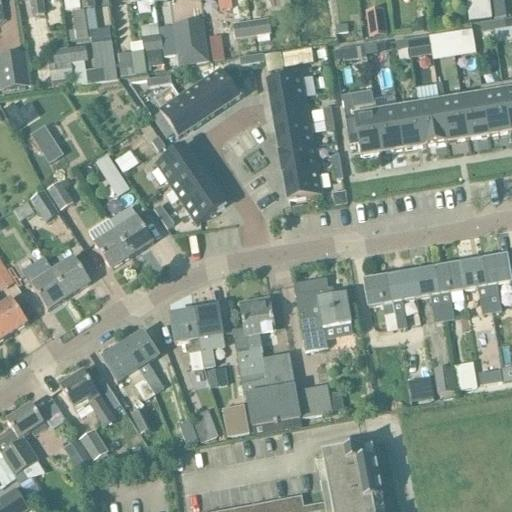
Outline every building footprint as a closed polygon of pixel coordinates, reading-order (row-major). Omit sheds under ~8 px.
[(29,0),(30,4),(32,4),(34,19),(45,18),(43,3),(62,0),(61,0),(29,0)] [(61,0),(62,0),(81,0),(83,12),(95,10),(93,0),(61,0)] [(504,1),(490,4),(494,20),(508,17),(504,1)] [(85,13),(73,15),(75,34),(69,35),(70,44),(89,42),(85,13)] [(383,14),(367,16),(371,40),(386,38),(383,14)] [(252,24),(253,30),(254,40),(270,37),(271,37),(269,22),(252,24)] [(504,23),(492,25),(494,33),(505,31),(504,23)] [(202,24),(176,28),(181,65),(207,62),(202,24)] [(254,40),(253,30),(252,24),(233,27),(235,42),(254,40)] [(492,25),(480,27),(482,35),(494,33),(492,25)] [(347,26),(335,28),(337,37),(348,36),(347,26)] [(462,34),(451,36),(452,45),(464,43),(462,34)] [(451,36),(439,38),(440,47),(452,45),(451,36)] [(118,57),(121,80),(148,76),(147,71),(164,68),(166,68),(161,38),(142,40),(144,53),(118,57)] [(221,39),(209,40),(213,64),(225,62),(221,39)] [(420,41),(408,43),(409,51),(421,49),(420,41)] [(408,43),(396,45),(397,53),(409,51),(408,43)] [(68,51),(71,72),(73,81),(73,88),(117,81),(112,45),(92,47),(95,72),(85,73),(84,65),(88,64),(86,49),(68,51)] [(377,47),(365,49),(366,58),(378,56),(377,47)] [(353,51),(334,54),(336,66),(367,61),(366,58),(365,49),(353,51)] [(51,85),(66,82),(73,81),(71,72),(68,51),(52,54),(54,66),(49,67),(51,85)] [(263,56),(251,58),(252,66),(264,64),(263,56)] [(24,57),(4,60),(9,91),(29,89),(24,57)] [(251,58),(238,60),(239,68),(252,66),(251,58)] [(200,86),(219,114),(239,100),(221,72),(200,86)] [(158,88),(170,87),(170,78),(157,80),(158,88)] [(268,84),(272,108),(306,102),(301,78),(268,84)] [(145,82),(147,90),(158,88),(157,80),(145,82)] [(511,84),(503,86),(511,135),(511,84)] [(219,114),(200,86),(180,100),(199,128),(219,114)] [(481,90),(482,99),(483,99),(490,139),(511,135),(503,86),(481,90)] [(461,98),(440,101),(447,146),(468,142),(462,102),(462,98),(461,98)] [(462,102),(468,142),(490,139),(483,99),(482,99),(462,102)] [(180,100),(160,114),(179,141),(199,128),(180,100)] [(418,105),(419,110),(419,109),(426,149),(447,146),(440,101),(418,105)] [(310,126),(306,102),(272,108),(277,132),(310,126)] [(344,112),(350,148),(359,147),(361,160),(383,156),(376,117),(377,116),(376,107),(375,107),(353,111),(344,112)] [(419,110),(398,113),(401,133),(404,153),(426,149),(419,109),(419,110)] [(377,116),(376,117),(383,156),(404,153),(401,133),(398,113),(377,116)] [(327,116),(317,117),(319,128),(328,127),(329,127),(327,116)] [(67,126),(88,162),(101,154),(79,118),(67,126)] [(314,150),(310,126),(277,132),(281,156),(314,150)] [(328,127),(319,128),(321,140),(331,138),(328,127)] [(57,148),(45,130),(31,139),(42,157),(57,148)] [(151,144),(158,154),(164,150),(157,140),(151,144)] [(156,168),(170,188),(198,169),(184,149),(165,162),(156,168)] [(314,150),(281,156),(285,180),(318,174),(314,150)] [(126,175),(140,165),(132,153),(117,163),(126,175)] [(115,200),(129,195),(115,157),(101,162),(115,200)] [(331,160),(333,171),(341,170),(339,158),(331,160)] [(198,169),(170,188),(183,208),(211,190),(198,169)] [(341,170),(333,171),(335,183),(343,182),(341,170)] [(318,174),(285,180),(289,204),(322,198),(318,174)] [(55,188),(48,193),(62,214),(74,207),(60,185),(55,188)] [(211,190),(183,208),(197,229),(225,210),(211,190)] [(45,195),(31,204),(45,227),(60,218),(59,216),(45,195)] [(28,205),(14,214),(21,225),(34,216),(28,205)] [(168,218),(161,208),(154,213),(161,223),(168,218)] [(130,211),(109,225),(115,235),(131,260),(153,246),(137,221),(130,211)] [(14,214),(0,222),(7,233),(21,225),(14,214)] [(168,218),(161,223),(168,233),(175,228),(168,218)] [(115,235),(94,248),(111,273),(131,260),(115,235)] [(0,289),(4,295),(18,286),(0,259),(0,289)] [(507,259),(483,263),(492,316),(501,314),(497,288),(511,286),(508,261),(507,259)] [(75,261),(53,275),(69,300),(91,286),(75,261)] [(46,263),(24,276),(32,288),(47,314),(69,300),(53,275),(46,263)] [(483,263),(459,267),(464,294),(478,291),(483,317),(492,316),(483,263)] [(459,267),(436,271),(441,298),(450,296),(464,294),(459,267)] [(436,271),(412,275),(417,302),(427,300),(430,300),(431,300),(436,325),(445,324),(442,307),(441,298),(436,271)] [(412,275),(389,279),(398,332),(407,330),(403,305),(417,302),(412,275)] [(389,279),(365,284),(369,310),(370,310),(384,308),(389,333),(398,332),(389,279)] [(327,283),(295,288),(306,355),(327,352),(326,344),(353,339),(346,297),(335,299),(333,291),(329,292),(327,283)] [(0,304),(0,330),(6,341),(28,327),(12,302),(2,308),(0,304)] [(263,363),(262,355),(259,337),(277,334),(271,302),(251,305),(253,312),(242,314),(244,331),(234,333),(238,353),(243,394),(243,399),(246,398),(252,432),(254,437),(302,428),(301,422),(297,396),(295,389),(289,358),(263,363)] [(451,305),(442,307),(445,324),(454,322),(451,305)] [(219,311),(196,315),(205,373),(216,371),(212,351),(209,340),(224,338),(219,311)] [(176,346),(187,344),(192,375),(205,373),(196,315),(172,319),(176,346)] [(144,336),(124,349),(156,398),(155,399),(159,406),(169,399),(164,392),(165,392),(147,366),(158,358),(144,336)] [(156,398),(124,349),(104,362),(119,385),(128,379),(145,405),(155,399),(156,398)] [(477,391),(472,367),(454,370),(459,394),(477,391)] [(511,369),(502,371),(504,385),(511,383),(511,369)] [(455,395),(451,370),(434,372),(437,397),(455,395)] [(211,388),(226,388),(226,372),(211,372),(211,388)] [(501,373),(478,377),(480,389),(503,385),(501,373)] [(61,390),(74,411),(76,415),(90,407),(95,416),(104,431),(116,424),(100,400),(84,375),(61,390)] [(433,380),(410,383),(413,405),(436,403),(433,380)] [(327,391),(306,395),(297,396),(301,422),(333,417),(332,414),(344,412),(341,395),(329,397),(327,391)] [(222,412),(223,418),(228,440),(250,436),(244,408),(222,412)] [(16,436),(0,446),(0,454),(4,460),(18,480),(39,466),(23,441),(24,441),(33,435),(36,439),(47,432),(44,427),(32,409),(8,425),(16,436)] [(140,414),(131,419),(141,439),(150,435),(140,414)] [(209,414),(191,420),(201,447),(219,440),(209,414)] [(199,445),(191,424),(179,429),(187,450),(199,445)] [(108,456),(95,435),(79,444),(94,465),(108,456)] [(77,443),(64,451),(80,477),(94,468),(77,443)] [(375,511),(374,504),(383,502),(384,502),(376,461),(375,461),(367,463),(365,450),(324,458),(333,511),(375,511)] [(0,511),(27,511),(17,495),(15,496),(6,502),(0,505),(0,511)] [(304,511),(302,499),(234,511),(304,511)]
